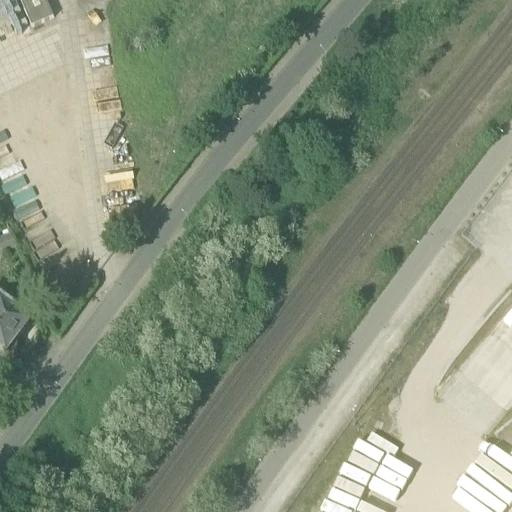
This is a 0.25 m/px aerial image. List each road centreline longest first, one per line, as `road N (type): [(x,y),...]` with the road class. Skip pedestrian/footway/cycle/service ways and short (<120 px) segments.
road 1 (unclassified): [(0,460),(200,178),(356,0)]
road 2 (unclassified): [(244,511),(511,138)]
road 3 (unknown): [(0,84),(27,89),(54,122),(81,208),(96,324)]
